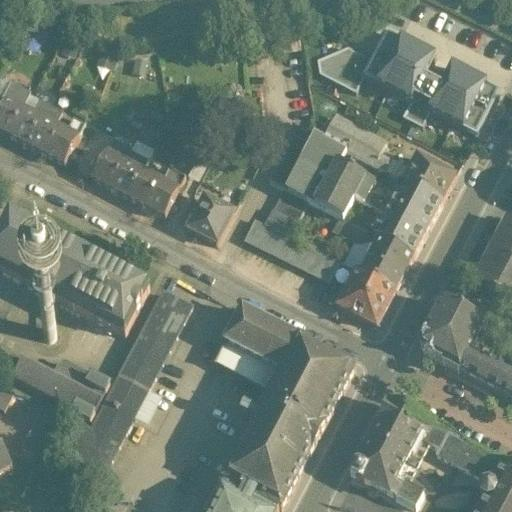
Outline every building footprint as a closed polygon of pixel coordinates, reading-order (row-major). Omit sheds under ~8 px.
[(502,98),(453,72),(448,82),(442,93),(426,85),(432,74),(437,64),(388,38),(373,66),(364,84),(411,109),(403,123),(423,133),(431,119),(478,144),(502,98)] [(364,84),(373,66),(348,54),(318,66),(321,80),(357,99),(364,84)] [(448,82),(432,74),(426,85),(442,93),(448,82)] [(11,89),(3,104),(7,106),(0,119),(0,135),(11,142),(26,115),(24,114),(31,100),(11,89)] [(32,118),(26,115),(11,142),(29,151),(50,112),(38,105),(32,118)] [(50,112),(29,151),(47,160),(61,133),(56,130),(63,118),(50,112)] [(67,136),(61,133),(47,160),(65,170),(86,131),(73,124),(67,136)] [(387,151),(335,124),(324,145),(347,158),(383,177),(387,180),(393,168),(381,161),(387,151)] [(324,145),(315,140),(285,195),(315,211),(337,169),(340,170),(347,158),(324,145)] [(114,145),(93,185),(112,194),(126,167),(123,165),(130,153),(114,145)] [(133,158),(128,168),(126,167),(112,194),(129,204),(144,176),(149,166),(133,158)] [(340,170),(337,169),(315,211),(344,226),(366,184),(376,189),(383,177),(347,158),(340,170)] [(432,171),(419,164),(418,163),(410,177),(393,168),(387,180),(404,189),(404,188),(443,209),(457,183),(455,182),(455,183),(442,176),(432,170),(432,171)] [(163,186),(162,185),(147,213),(166,222),(186,182),(170,174),(163,186)] [(162,185),(144,176),(129,204),(147,213),(162,185)] [(443,209),(404,188),(404,189),(398,200),(376,189),(366,184),(344,226),(348,228),(349,228),(379,244),(414,263),(415,263),(443,209)] [(189,234),(218,250),(236,219),(205,203),(189,234)] [(151,296),(10,222),(0,242),(0,277),(126,343),(151,296)] [(338,269),(255,225),(245,246),(329,288),(330,286),(338,269)] [(511,227),(509,225),(476,288),(511,307),(511,227)] [(379,244),(349,228),(348,228),(342,240),(362,251),(369,247),(376,250),(379,244)] [(414,263),(379,244),(376,250),(361,278),(361,279),(396,297),(414,263)] [(396,297),(361,279),(361,278),(357,276),(338,313),(373,331),(377,333),(396,297)] [(343,293),(330,286),(329,288),(321,303),(333,310),(343,293)] [(164,298),(142,340),(171,355),(193,313),(164,298)] [(486,330),(444,308),(421,351),(421,353),(422,356),(423,358),(461,378),(472,357),(486,330)] [(300,345),(243,315),(225,349),(226,349),(220,362),(275,392),(300,345)] [(57,342),(57,339),(57,337),(55,334),(53,333),(50,332),(47,333),(45,335),(44,337),(43,340),(44,342),(45,345),(48,346),(50,347),(53,346),(55,344),(57,342)] [(142,340),(92,436),(78,429),(62,459),(105,481),(171,355),(142,340)] [(275,392),(258,424),(253,421),(254,419),(245,414),(240,423),(249,428),(250,425),(256,428),(226,484),(226,485),(227,487),(274,511),(282,511),(356,374),(300,345),(275,392)] [(511,364),(509,366),(505,375),(472,357),(461,378),(502,399),(511,403),(511,364)] [(92,383),(61,367),(54,380),(24,365),(24,364),(22,363),(12,383),(14,384),(15,383),(55,404),(51,411),(61,416),(65,409),(75,415),(73,419),(91,429),(96,420),(95,420),(105,399),(107,400),(111,391),(92,382),(92,383)] [(15,398),(0,390),(0,415),(4,418),(15,398)] [(428,431),(389,410),(351,483),(364,489),(364,488),(390,503),(390,502),(398,488),(405,491),(409,493),(431,452),(427,449),(426,446),(427,443),(423,441),(428,431)] [(43,413),(22,453),(41,464),(63,424),(43,413)] [(503,470),(428,431),(423,441),(427,443),(426,446),(427,449),(431,452),(440,456),(438,459),(437,461),(490,489),(490,490),(492,491),(503,470)] [(0,450),(0,478),(12,472),(0,450)] [(511,511),(511,474),(503,470),(492,491),(490,490),(484,492),(481,498),(483,504),(485,505),(481,511),(511,511)] [(274,511),(227,487),(223,494),(220,493),(209,511),(274,511)] [(409,493),(405,491),(398,488),(390,502),(396,505),(408,511),(418,511),(424,501),(409,493)]
